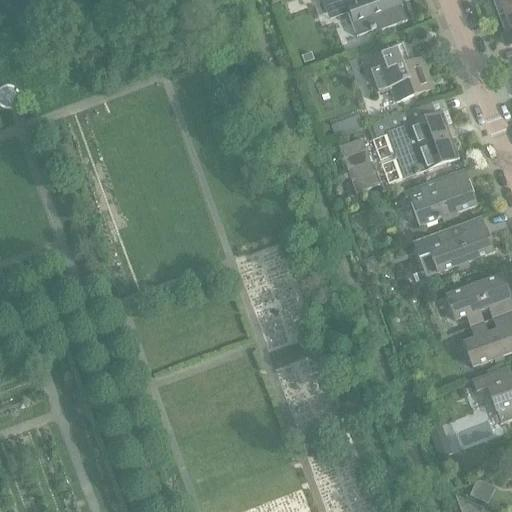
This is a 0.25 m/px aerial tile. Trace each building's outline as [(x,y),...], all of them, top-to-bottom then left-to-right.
[(329,0),(336,18),(348,14),(357,38),(375,32),(376,34),(407,22),(399,0),(329,0)] [(499,0),(505,17),(511,14),(511,0),(490,0),(491,2),(496,0),(499,0)] [(391,90),(397,105),(434,92),(422,61),(410,65),(403,46),(389,52),(390,55),(363,65),(375,96),(391,90)] [(396,163),(403,181),(459,161),(442,114),(428,119),(424,108),(373,127),(378,141),(387,138),(395,158),(393,159),(394,164),(396,163)] [(419,189),(423,200),(412,204),(421,229),(477,208),(464,172),(419,189)] [(437,236),(441,247),(430,251),(438,276),(495,255),(481,219),(437,236)] [(467,318),(471,330),(511,314),(511,301),(503,277),(447,298),(456,322),(467,318)] [(511,354),(511,314),(471,330),(475,341),(464,345),(473,369),(511,354)] [(481,392),(487,390),(496,414),(511,407),(511,380),(507,369),(477,381),(481,392)]
